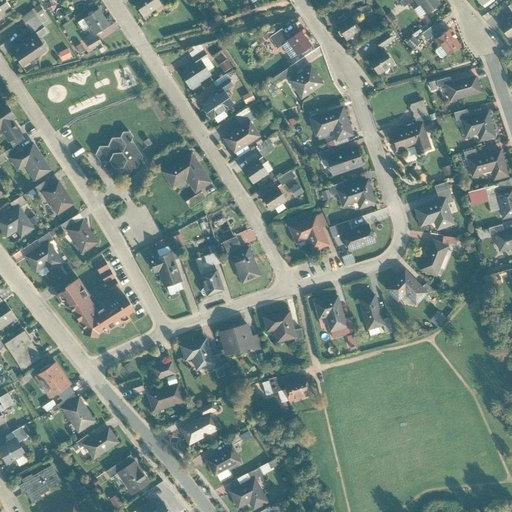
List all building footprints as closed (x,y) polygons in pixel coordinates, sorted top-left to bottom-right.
[(5,0),(0,0),(0,16),(12,10),(5,0)] [(158,0),(134,0),(132,2),(143,18),(162,6),(158,0)] [(439,0),(415,0),(426,14),(442,3),(439,0)] [(100,9),(85,18),(95,35),(110,26),(100,9)] [(351,16),(337,27),(346,40),(361,30),(351,16)] [(511,18),(501,25),(511,40),(511,39),(511,18)] [(442,31),(437,24),(424,32),(429,40),(442,31)] [(450,30),(437,39),(448,55),(462,46),(450,30)] [(383,48),(397,40),(392,31),(378,38),(383,48)] [(37,32),(11,48),(22,66),(48,49),(37,32)] [(302,32),(289,41),(299,55),(312,46),(302,32)] [(407,42),(416,49),(422,42),(414,34),(407,42)] [(83,53),(88,50),(83,43),(78,46),(83,53)] [(71,47),(61,51),(65,60),(74,56),(71,47)] [(384,49),(368,60),(379,76),(395,66),(384,49)] [(201,60),(180,74),(191,91),(212,76),(201,60)] [(312,65),(289,81),(302,100),(325,84),(312,65)] [(292,67),(272,78),(275,84),(296,73),(292,67)] [(477,77),(445,85),(449,101),(482,93),(477,77)] [(224,91),(202,106),(212,120),(234,105),(224,91)] [(248,102),(257,99),(254,91),(245,95),(248,102)] [(6,103),(0,107),(0,130),(9,144),(22,135),(13,121),(16,119),(6,103)] [(344,106),(310,118),(316,136),(333,131),(336,140),(353,135),(344,106)] [(490,110),(460,118),(465,137),(479,133),(481,141),(497,136),(490,110)] [(251,121),(224,138),(234,154),(261,137),(251,121)] [(423,123),(391,134),(397,151),(415,145),(418,153),(431,149),(423,123)] [(100,145),(96,154),(101,161),(105,161),(106,163),(105,166),(107,170),(111,170),(113,172),(111,176),(113,179),(120,179),(121,176),(129,175),(133,168),(138,168),(143,156),(132,139),(133,136),(130,131),(123,131),(121,136),(112,137),(108,145),(100,145)] [(269,140),(257,148),(263,157),(275,150),(269,140)] [(34,144),(10,158),(18,171),(26,166),(35,181),(51,171),(34,144)] [(358,146),(326,157),(333,176),(364,165),(358,146)] [(502,149),(466,158),(471,174),(491,169),(494,181),(510,177),(502,149)] [(193,152),(162,172),(173,188),(187,179),(196,193),(212,182),(193,152)] [(268,175),(259,160),(244,169),(254,184),(268,175)] [(292,171),(279,179),(283,185),(296,176),(292,171)] [(369,180),(337,190),(343,206),(357,201),(359,208),(376,203),(369,180)] [(59,181),(42,192),(57,215),(74,204),(59,181)] [(298,184),(290,189),(295,198),(304,192),(298,184)] [(287,201),(277,186),(261,196),(271,211),(287,201)] [(511,187),(495,192),(502,219),(511,216),(511,187)] [(446,198),(415,208),(420,226),(435,221),(438,230),(454,225),(446,198)] [(19,206),(0,217),(0,227),(6,237),(17,230),(21,237),(34,229),(19,206)] [(316,215),(289,227),(296,244),(307,240),(312,253),(329,245),(316,215)] [(84,219),(67,229),(82,253),(99,243),(84,219)] [(369,224),(344,232),(350,252),(376,243),(369,224)] [(511,230),(496,235),(500,252),(511,249),(511,230)] [(444,241),(458,245),(460,238),(446,235),(444,241)] [(237,237),(223,242),(228,255),(230,254),(242,249),(237,237)] [(448,245),(432,239),(420,270),(437,276),(448,245)] [(50,241),(26,257),(36,273),(47,266),(52,272),(65,264),(50,241)] [(242,249),(230,254),(242,284),(262,276),(250,246),(242,249)] [(172,252),(154,259),(150,261),(155,274),(159,272),(164,288),(182,282),(172,252)] [(104,258),(94,264),(100,274),(110,269),(104,258)] [(110,269),(100,274),(106,284),(116,278),(110,269)] [(218,270),(201,276),(207,296),(224,291),(218,270)] [(405,270),(386,290),(398,301),(405,294),(416,305),(428,293),(405,270)] [(66,289),(56,296),(61,303),(60,306),(65,307),(66,309),(69,307),(84,329),(83,334),(98,337),(103,334),(110,335),(111,330),(116,327),(125,328),(126,324),(132,319),(129,314),(135,310),(126,296),(121,299),(119,297),(110,302),(109,300),(102,304),(105,308),(97,313),(95,309),(98,308),(78,278),(65,287),(66,289)] [(116,278),(106,284),(112,293),(121,287),(116,278)] [(376,294),(358,299),(367,330),(385,325),(376,294)] [(339,296),(314,302),(318,318),(327,316),(330,331),(347,327),(339,296)] [(5,302),(0,305),(0,330),(17,319),(5,302)] [(440,326),(448,317),(440,310),(432,319),(440,326)] [(291,311),(264,317),(267,332),(274,330),(277,342),(297,338),(291,311)] [(249,324),(219,332),(225,355),(254,347),(255,350),(262,348),(259,335),(252,337),(249,324)] [(25,331),(5,344),(23,370),(42,357),(25,331)] [(353,348),(359,346),(354,333),(349,335),(353,348)] [(207,337),(180,346),(185,361),(192,359),(197,371),(216,365),(207,337)] [(173,361),(152,367),(156,381),(177,374),(173,361)] [(57,362),(35,377),(50,398),(71,383),(57,362)] [(283,383),(289,402),(312,395),(306,376),(283,383)] [(179,383),(147,394),(153,412),(185,402),(179,383)] [(80,397),(62,409),(78,433),(96,421),(80,397)] [(213,411),(181,428),(190,445),(221,428),(213,411)] [(111,428),(84,444),(93,459),(120,443),(111,428)] [(16,437),(0,445),(0,449),(7,464),(25,454),(16,437)] [(232,445),(205,460),(215,477),(242,463),(232,445)] [(136,461),(118,473),(132,494),(150,483),(136,461)] [(25,482),(19,485),(23,493),(26,491),(32,501),(51,490),(49,487),(61,480),(52,465),(34,476),(32,473),(23,479),(25,482)] [(255,477),(228,491),(238,509),(249,502),(254,510),(268,503),(255,477)] [(98,478),(90,482),(93,487),(101,482),(98,478)] [(71,479),(72,493),(88,493),(88,485),(80,485),(80,479),(71,479)] [(117,508),(125,503),(119,493),(111,498),(117,508)] [(80,511),(74,500),(50,511),(80,511)]
